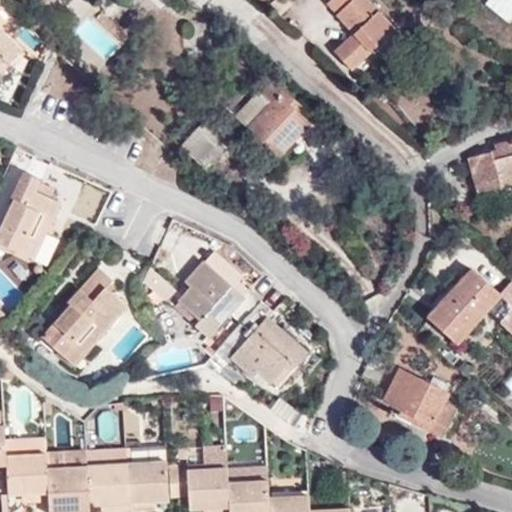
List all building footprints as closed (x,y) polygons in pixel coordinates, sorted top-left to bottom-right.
[(353,69),(372,51),(395,29),(368,0),(331,0),(328,3),(354,32),(335,50),(353,69)] [(511,0),(493,0),(487,8),(508,27),(511,21),(511,0)] [(121,42),(126,36),(104,15),(98,20),(121,42)] [(0,26),(0,72),(22,50),(0,26)] [(379,58),(402,36),(395,29),(372,51),(379,58)] [(301,114),(306,109),(274,80),(261,93),(271,103),(248,126),(280,157),(311,124),(301,114)] [(248,126),(271,103),(261,93),(238,116),(248,126)] [(181,144),(217,177),(233,159),(198,126),(181,144)] [(468,157),(478,193),(494,189),(511,183),(511,140),(495,144),(496,149),(468,157)] [(11,196),(14,198),(0,229),(0,242),(44,265),(54,246),(43,242),(62,202),(36,190),(41,180),(23,171),(11,196)] [(511,208),(511,183),(494,189),(500,211),(511,208)] [(231,313),(242,323),(262,300),(250,289),(244,295),(205,261),(187,282),(192,288),(181,300),(200,319),(196,326),(209,338),(231,313)] [(71,305),(43,337),(68,359),(81,343),(89,351),(129,306),(107,287),(113,280),(100,268),(69,303),(71,305)] [(511,285),(498,299),(469,273),(424,323),(454,350),(486,313),(499,300),(511,311),(499,324),(511,336),(511,285)] [(181,300),(175,307),(196,326),(200,319),(181,300)] [(272,382),(290,360),(296,366),(309,351),(270,317),(275,312),(262,300),(242,323),(254,334),(233,359),(252,376),(258,370),(272,382)] [(68,359),(76,366),(89,351),(81,343),(68,359)] [(387,363),(372,356),(363,376),(379,383),(387,363)] [(272,382),(278,388),(296,366),(290,360),(272,382)] [(447,402),(451,393),(401,368),(385,401),(403,410),(400,415),(444,437),(458,408),(447,402)] [(47,453),(46,438),(6,441),(6,455),(47,453)] [(230,511),(229,481),(229,468),(227,444),(204,445),(205,469),(189,470),(190,495),(190,509),(209,508),(208,511),(230,511)] [(204,445),(188,446),(189,470),(205,469),(204,445)] [(128,462),(127,448),(87,450),(88,464),(128,462)] [(134,450),(135,461),(168,460),(167,449),(134,450)] [(88,464),(87,450),(47,453),(48,466),(88,464)] [(6,455),(7,464),(8,494),(28,493),(28,501),(49,501),(48,466),(47,453),(6,455)] [(169,470),(168,460),(135,461),(128,462),(131,511),(150,510),(150,503),(170,502),(170,496),(169,470)] [(109,511),(117,511),(131,511),(128,462),(88,464),(90,506),(109,505),(109,511)] [(49,501),(50,511),(90,511),(90,506),(88,464),(48,466),(49,501)] [(229,481),(269,479),(269,466),(229,468),(229,481)] [(190,495),(189,470),(169,470),(170,496),(190,495)] [(270,511),(270,496),(269,479),(229,481),(230,511),(270,511)] [(273,485),(274,496),(310,494),(309,484),(273,485)] [(311,511),(311,509),(310,494),(274,496),(270,496),(270,511),(311,511)] [(329,499),(330,508),(352,507),(351,498),(329,499)]
